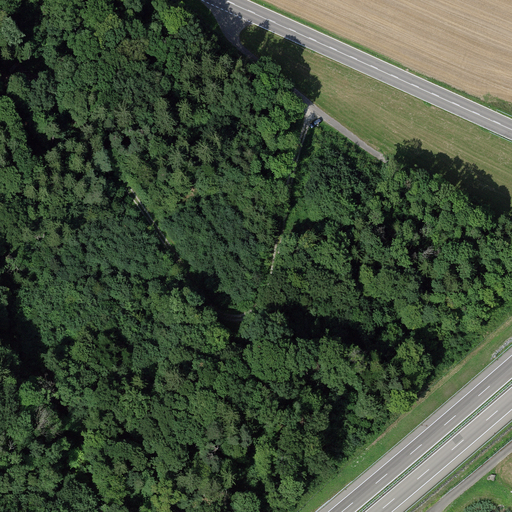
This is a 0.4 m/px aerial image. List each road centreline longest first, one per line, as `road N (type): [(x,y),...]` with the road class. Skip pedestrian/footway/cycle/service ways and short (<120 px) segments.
road 1 (track): [(0,76),(78,121),(207,305),(238,321),(261,308),(276,276),(308,105),(242,48),(230,1)]
road 2 (primary): [(511,129),(227,0)]
road 3 (motorway): [(511,367),(342,511)]
road 4 (motorway): [(379,511),(511,398)]
road 5 (track): [(308,105),(446,198)]
